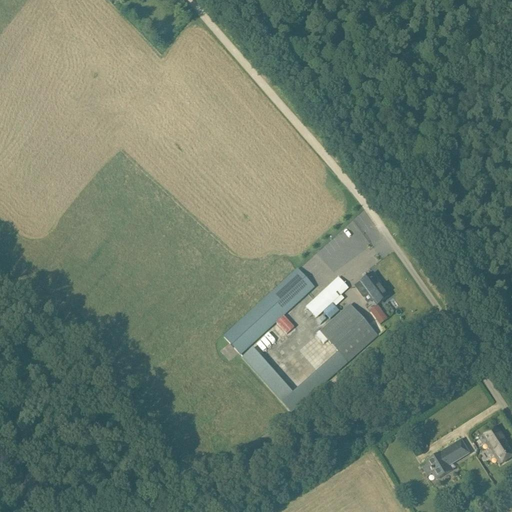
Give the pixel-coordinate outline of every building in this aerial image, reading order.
[(315,289),(297,270),(223,338),(241,356),(314,289),(315,289)] [(390,297),(374,275),(361,285),(355,289),(363,299),(364,298),(368,304),(373,301),(377,307),(390,297)] [(348,289),(338,278),(306,308),(316,319),(343,294),(348,289)] [(378,337),(350,305),(320,332),(348,364),(378,337)] [(388,320),(383,313),(375,319),(379,326),(388,320)] [(282,374),(291,383),(296,379),(287,369),(282,374)] [(504,440),(497,427),(481,438),(500,466),(511,458),(511,448),(506,439),(504,440)] [(469,455),(462,443),(427,464),(437,481),(452,472),(449,467),(469,455)]
